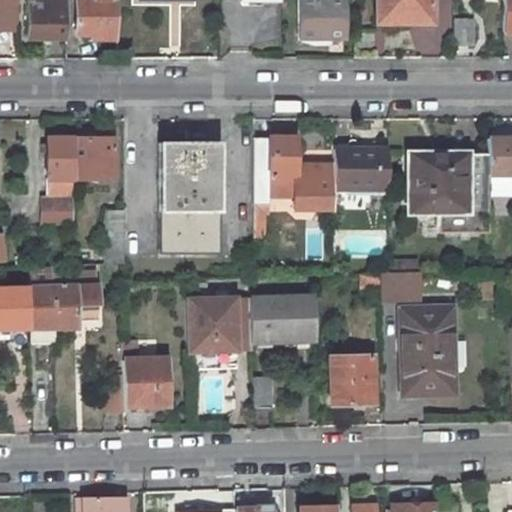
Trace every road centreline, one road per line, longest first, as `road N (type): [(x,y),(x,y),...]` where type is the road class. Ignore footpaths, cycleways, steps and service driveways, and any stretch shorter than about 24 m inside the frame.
road 1 (residential): [(0,86),(511,91)]
road 2 (unknown): [(139,87),(152,259)]
